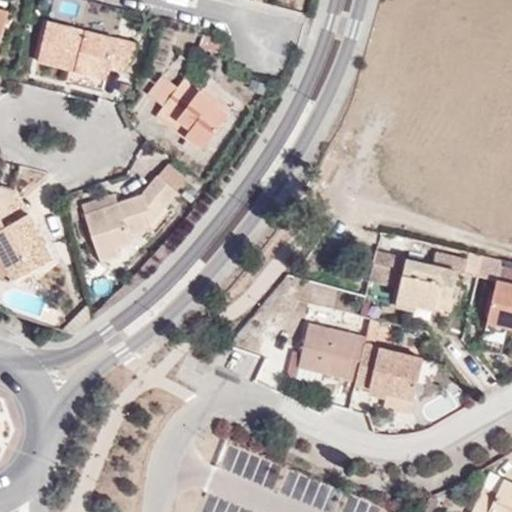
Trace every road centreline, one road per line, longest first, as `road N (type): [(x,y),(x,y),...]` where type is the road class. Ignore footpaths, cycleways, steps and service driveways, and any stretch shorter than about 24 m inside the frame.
road 1 (tertiary): [(46,432),(84,379),(197,284),(241,233),(326,97),(359,0)]
road 2 (tertiary): [(337,0),(296,112),(212,233),(109,333),(62,359),(13,366)]
road 3 (residential): [(158,511),(166,446),(194,409),(247,398),(358,446),(410,453),(511,400)]
road 4 (residential): [(0,119),(25,106),(107,123),(108,151),(76,165),(19,157)]
